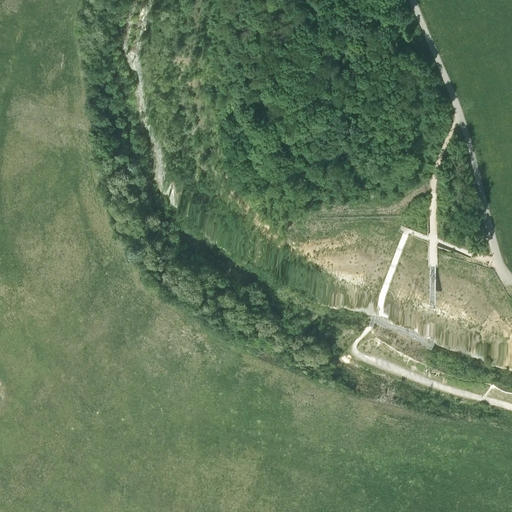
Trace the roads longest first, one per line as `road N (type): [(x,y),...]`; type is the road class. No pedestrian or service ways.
road 1 (unclassified): [(497,261),(464,129),(413,0)]
road 2 (track): [(511,407),(358,354),(354,344),(374,311)]
